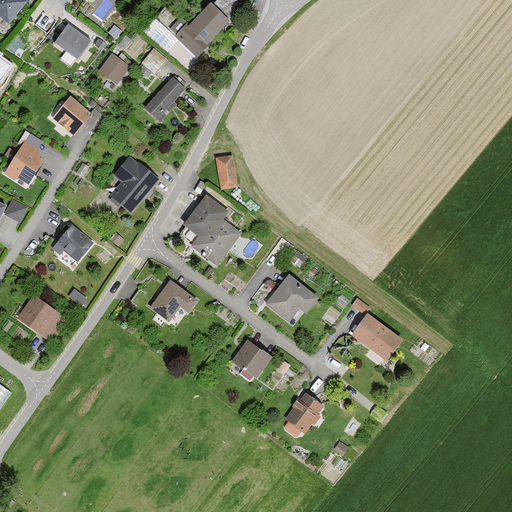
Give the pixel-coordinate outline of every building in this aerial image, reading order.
[(0,0),(0,19),(8,26),(26,3),(22,0),(0,0)] [(229,23),(210,6),(191,26),(187,22),(173,37),(196,59),(229,23)] [(91,41),(69,25),(55,45),(77,61),(91,41)] [(167,60),(153,50),(142,65),(155,75),(167,60)] [(14,65),(0,54),(0,80),(2,82),(14,65)] [(98,73),(117,87),(130,67),(112,54),(98,73)] [(185,91),(173,80),(145,109),(157,121),(185,91)] [(90,115),(70,98),(52,120),(73,138),(86,123),(89,125),(91,127),(101,115),(95,110),(90,115)] [(25,141),(4,175),(14,182),(19,181),(28,187),(42,164),(39,150),(25,141)] [(239,188),(233,155),(216,158),(221,191),(239,188)] [(160,181),(131,158),(114,179),(123,186),(112,200),(132,215),(160,181)] [(229,214),(206,198),(196,211),(184,228),(198,238),(191,248),(216,266),(239,235),(222,223),(229,214)] [(7,207),(0,203),(0,222),(4,216),(11,220),(19,224),(26,210),(10,201),(7,207)] [(94,247),(71,227),(60,239),(49,251),(57,258),(62,252),(77,265),(94,247)] [(289,276),(266,306),(290,324),(300,311),(306,315),(318,299),(289,276)] [(196,301),(171,283),(152,309),(170,322),(181,307),(188,313),(196,301)] [(74,290),(68,299),(81,308),(87,299),(74,290)] [(68,318),(32,294),(15,319),(43,338),(51,343),(68,318)] [(356,311),(365,317),(351,337),(390,364),(405,342),(368,316),(372,311),(357,301),(353,308),(356,311)] [(259,352),(248,344),(233,363),(256,380),(270,360),(259,352)] [(290,366),(283,362),(277,370),(284,375),(290,366)] [(0,409),(12,393),(0,383),(0,409)] [(307,436),(327,409),(310,396),(306,394),(286,420),(307,436)]
